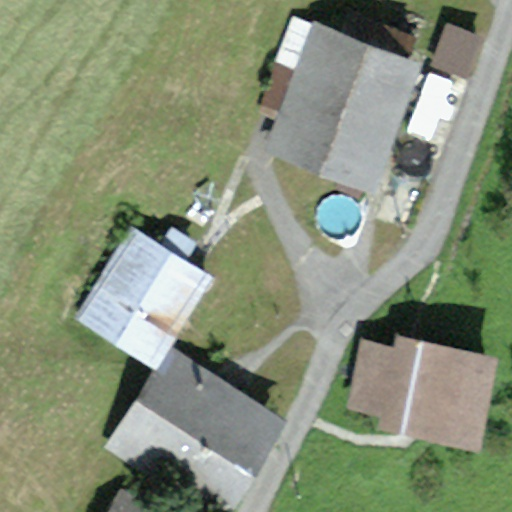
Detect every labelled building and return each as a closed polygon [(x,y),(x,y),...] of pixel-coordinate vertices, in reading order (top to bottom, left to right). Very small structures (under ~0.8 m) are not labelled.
[(447,27),(433,65),(463,76),(477,38),(447,27)] [(413,71),(315,36),(277,145),(374,179),(413,71)] [(200,283),(134,242),(88,316),(154,357),(200,283)] [(354,410),(477,436),(484,399),(492,363),(403,345),(400,359),(366,352),(354,410)] [(273,423),(170,360),(123,438),(226,500),(273,423)] [(144,511),(122,499),(114,511),(144,511)]
